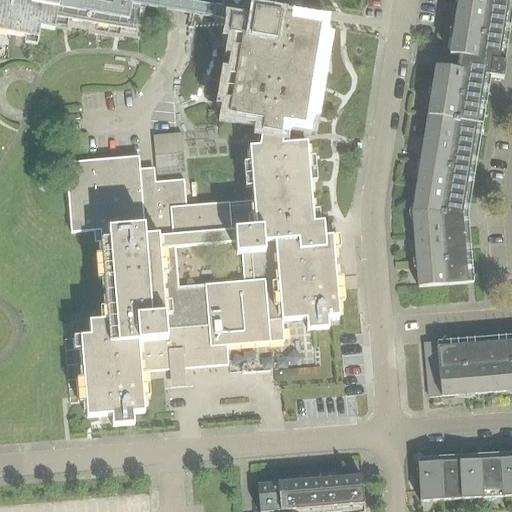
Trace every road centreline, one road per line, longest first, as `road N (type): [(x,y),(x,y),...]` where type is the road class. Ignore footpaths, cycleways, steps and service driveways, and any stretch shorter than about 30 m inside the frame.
road 1 (unclassified): [(0,466),(389,434)]
road 2 (residential): [(380,328),(368,205),(405,0)]
road 3 (residential): [(380,328),(511,316)]
road 4 (residential): [(389,434),(511,421)]
